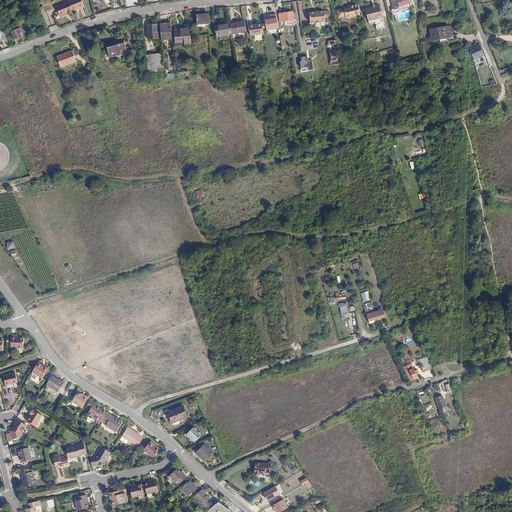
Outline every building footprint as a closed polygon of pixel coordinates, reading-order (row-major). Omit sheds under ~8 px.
[(76,10),(78,9),(83,7),(80,0),(75,0),(69,3),(69,4),(56,8),(60,18),(65,17),(65,15),(67,14),(72,12),(76,11),(76,10)] [(394,10),(392,3),(389,3),(392,13),(400,11),(399,10),(411,6),(408,0),(407,0),(398,3),(399,8),(394,10)] [(391,0),(392,3),(394,10),(399,8),(398,3),(407,0),(391,0)] [(374,20),(375,23),(376,30),(386,28),(379,6),(365,10),(368,22),(374,20)] [(360,15),(358,8),(337,11),(339,18),(346,16),(346,18),(360,15)] [(325,22),(324,11),(309,12),(310,23),(315,22),(315,23),(319,23),(320,22),(325,22)] [(292,15),(292,12),(279,14),(280,22),(295,20),(294,14),(292,15)] [(278,26),(277,18),(276,13),(269,14),(270,18),(265,19),(266,28),(278,26)] [(210,24),(209,14),(197,15),(198,27),(205,26),(205,24),(210,24)] [(245,21),(230,24),(232,34),(246,31),(245,21)] [(215,25),(217,37),(219,37),(219,40),(232,37),(231,34),(232,34),(230,24),(230,22),(215,25)] [(172,39),(171,23),(160,24),(161,40),(172,39)] [(159,38),(157,24),(147,25),(149,39),(159,38)] [(263,34),(262,24),(249,26),(250,36),(263,34)] [(451,37),(449,26),(430,29),(431,37),(429,38),(429,41),(451,37)] [(190,28),(181,29),(181,33),(175,33),(176,42),(185,41),(185,44),(191,43),(190,28)] [(21,33),(20,29),(11,32),(14,40),(22,37),(20,33),(21,33)] [(124,51),(123,39),(106,44),(109,55),(115,53),(116,56),(124,54),(124,51)] [(338,40),(329,40),(330,65),(338,64),(338,47),(338,40)] [(469,46),(463,48),(469,57),(481,52),(478,44),(474,45),(474,46),(469,48),(469,46)] [(76,61),(72,51),(57,57),(61,67),(76,61)] [(162,53),(146,55),(148,73),(155,72),(158,72),(158,69),(164,68),(162,53)] [(300,61),(302,72),(314,70),(313,61),(309,61),(308,56),(301,57),(302,61),(300,61)] [(0,170),(1,170),(3,169),(5,167),(6,166),(7,164),(9,161),(9,159),(10,157),(9,155),(9,153),(8,150),(7,148),(6,146),(4,145),(1,143),(0,142),(0,170)] [(202,189),(195,192),(198,199),(205,196),(202,189)] [(14,240),(6,242),(8,249),(15,247),(14,240)] [(361,293),(364,302),(371,301),(368,291),(361,293)] [(336,295),(337,301),(347,299),(345,293),(336,295)] [(370,302),(363,304),(366,311),(373,309),(370,302)] [(345,303),(341,304),(341,306),(338,307),(340,315),(348,313),(345,303)] [(375,313),(367,315),(369,322),(374,320),(385,317),(383,311),(375,313)] [(15,338),(15,336),(11,336),(11,349),(23,350),(24,339),(17,339),(17,338),(15,338)] [(428,357),(419,359),(423,372),(432,369),(428,357)] [(42,365),(38,362),(32,372),(42,379),(48,370),(42,366),(42,365)] [(15,373),(3,376),(5,385),(17,383),(15,373)] [(59,379),(52,375),(46,384),(58,391),(63,383),(58,380),(59,379)] [(442,392),(452,390),(451,384),(444,385),(444,382),(441,383),(442,392)] [(432,393),(439,410),(442,409),(441,406),(443,406),(442,404),(445,403),(439,390),(432,393)] [(82,407),(88,397),(84,395),(83,396),(81,394),(77,392),(71,401),(82,407)] [(106,413),(106,412),(99,407),(97,406),(98,405),(90,400),(86,406),(90,409),(88,413),(97,419),(96,421),(99,423),(101,420),(106,413)] [(183,406),(168,412),(172,423),(187,418),(183,406)] [(31,415),(30,417),(27,422),(35,427),(42,416),(32,410),(30,414),(31,415)] [(101,420),(106,424),(106,426),(116,432),(122,421),(118,419),(117,420),(106,413),(101,420)] [(6,435),(8,442),(13,441),(13,439),(24,437),(23,433),(27,426),(17,420),(10,431),(11,434),(6,435)] [(194,426),(187,433),(196,441),(202,433),(194,426)] [(138,445),(142,437),(140,436),(140,434),(134,430),(133,432),(127,428),(122,436),(134,444),(135,443),(138,445)] [(144,449),(154,457),(160,449),(154,444),(155,443),(151,440),(144,449)] [(80,453),(85,452),(84,445),(79,445),(79,444),(65,447),(67,454),(68,457),(73,456),(72,455),(80,453)] [(205,445),(196,453),(204,461),(213,452),(205,445)] [(103,461),(109,451),(100,446),(93,456),(89,457),(91,464),(95,463),(99,459),(103,461)] [(28,448),(18,450),(21,462),(31,460),(28,448)] [(62,467),(70,465),(68,457),(67,454),(60,455),(59,453),(53,455),(56,466),(60,465),(61,465),(62,467)] [(256,461),(255,473),(256,473),(256,475),(261,475),(261,473),(266,474),(266,473),(270,473),(271,462),(266,461),(266,462),(262,462),(256,461)] [(185,478),(177,468),(168,476),(174,482),(177,480),(179,483),(185,478)] [(30,472),(29,469),(20,471),(22,479),(24,478),(25,483),(26,487),(36,485),(33,472),(30,472)] [(303,486),(307,484),(308,487),(311,486),(308,478),(301,481),(303,486)] [(148,483),(144,484),(147,494),(151,493),(158,491),(155,480),(151,481),(152,482),(148,483)] [(195,487),(189,480),(181,487),(187,494),(189,493),(192,495),(199,489),(196,486),(195,487)] [(133,485),(129,486),(132,498),(143,495),(141,484),(137,485),(133,486),(133,485)] [(264,493),(268,502),(281,494),(276,486),(264,493)] [(209,497),(202,489),(193,497),(199,502),(204,508),(210,503),(206,499),(209,497)] [(111,496),(112,500),(113,505),(124,503),(122,494),(118,494),(118,491),(109,493),(110,497),(111,496)] [(77,510),(88,507),(87,502),(86,499),(87,499),(86,495),(77,497),(78,501),(75,501),(77,510)] [(280,511),(289,507),(284,498),(274,504),(277,511),(280,511)] [(219,500),(208,510),(210,511),(231,511),(233,511),(230,507),(229,508),(219,500)] [(37,501),(27,504),(28,508),(25,509),(25,511),(36,511),(35,507),(38,506),(37,501)]
